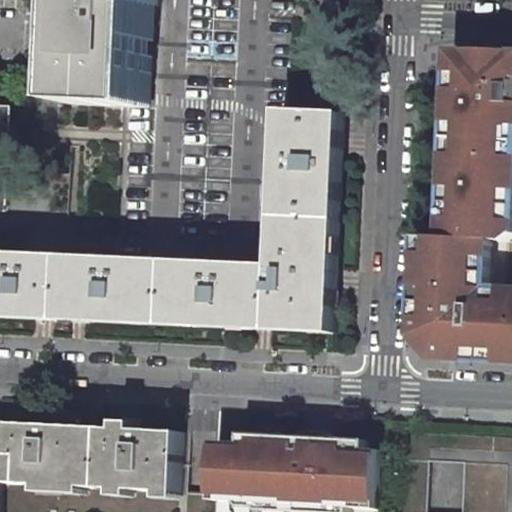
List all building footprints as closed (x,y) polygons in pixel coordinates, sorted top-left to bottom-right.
[(77,0),(76,37),(75,61),(73,104),(126,107),(153,109),(155,64),(158,0),(77,0)] [(443,58),(454,59),(454,50),(451,50),(443,58)] [(470,51),(454,50),(454,59),(453,89),(468,90),(470,51)] [(511,52),(470,51),(468,90),(453,89),(448,238),(501,241),(502,217),(511,217),(511,52)] [(0,108),(0,210),(6,211),(11,109),(0,108)] [(0,318),(40,320),(79,322),(338,334),(348,114),(293,112),(284,111),(277,266),(121,259),(83,258),(44,256),(0,254),(0,318)] [(511,217),(502,217),(501,241),(448,238),(421,237),(416,337),(436,359),(511,364),(511,291),(497,291),(495,295),(491,291),(493,243),(510,243),(511,241),(511,217)] [(0,483),(6,484),(182,494),(185,433),(140,431),(140,423),(121,423),(121,431),(78,428),(78,424),(60,422),(59,427),(13,425),(13,446),(0,445),(0,483)] [(426,511),(429,461),(431,433),(401,432),(397,511),(426,511)] [(511,437),(431,433),(429,461),(466,463),(511,465),(511,437)] [(219,442),(215,503),(263,506),(263,509),(280,510),(283,438),(247,436),(246,444),(219,442)] [(283,438),(280,510),(307,511),(311,444),(305,444),(306,439),(283,438)] [(381,508),(382,486),(383,452),(369,451),(369,443),(338,441),(338,446),(311,444),(307,511),(319,511),(353,511),(354,507),(381,508)] [(463,511),(511,511),(511,465),(466,463),(463,511)]
